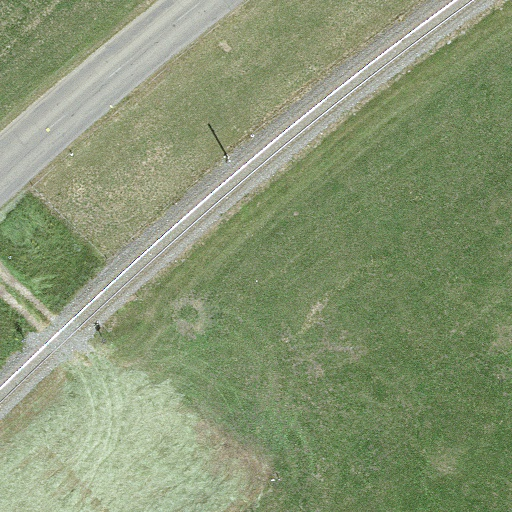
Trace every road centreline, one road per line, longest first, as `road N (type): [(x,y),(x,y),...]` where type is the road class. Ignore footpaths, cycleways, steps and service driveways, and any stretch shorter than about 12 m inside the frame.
road 1 (tertiary): [(0,174),(206,0)]
road 2 (track): [(0,281),(95,366)]
